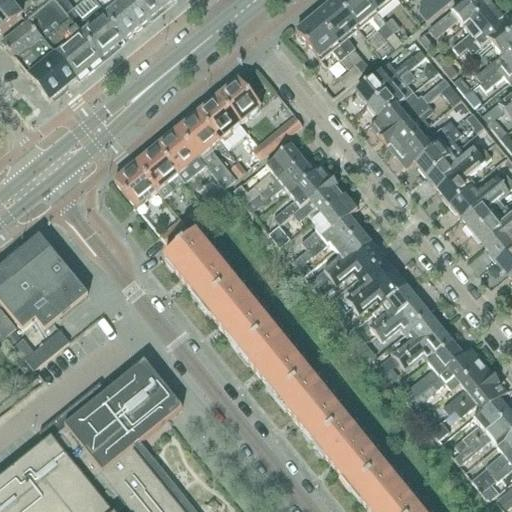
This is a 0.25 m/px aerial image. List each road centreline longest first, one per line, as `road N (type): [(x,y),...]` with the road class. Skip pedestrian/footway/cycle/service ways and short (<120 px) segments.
road 1 (residential): [(511,360),(236,20)]
road 2 (residential): [(309,511),(50,184)]
road 3 (secondary): [(50,184),(111,135),(152,85)]
road 4 (secondary): [(152,85),(106,111),(38,168)]
